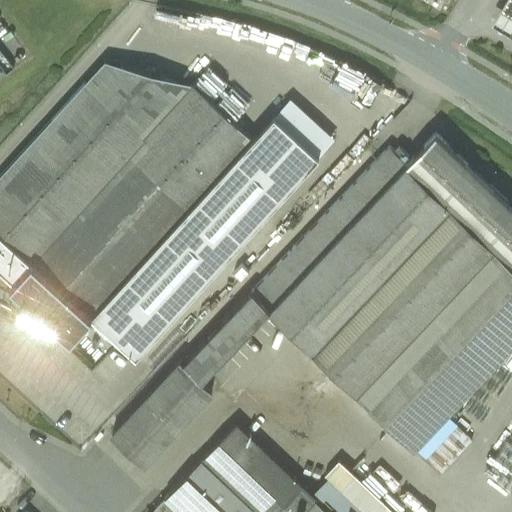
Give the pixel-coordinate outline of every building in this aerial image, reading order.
[(511,0),(507,0),(491,29),(511,41),(511,0)] [(105,60),(85,81),(144,135),(192,82),(105,60)] [(231,117),(249,98),(209,61),(191,80),(231,117)] [(85,81),(0,173),(0,231),(32,260),(130,154),(145,137),(144,135),(85,81)] [(253,137),(192,82),(144,135),(145,137),(130,154),(188,207),(253,137)] [(290,96),(274,114),(319,154),(335,137),(290,96)] [(188,207),(90,314),(92,315),(135,354),(319,154),(274,114),(253,137),(188,207)] [(511,204),(435,131),(407,161),(389,144),(251,290),(275,313),(356,390),(424,455),(455,422),(445,412),(511,341),(511,204)] [(130,154),(32,260),(90,314),(188,207),(130,154)] [(32,260),(0,231),(0,267),(14,280),(32,260)] [(90,314),(32,260),(14,280),(11,284),(22,294),(53,322),(71,338),(92,315),(90,314)] [(251,290),(184,361),(202,377),(264,312),(270,318),(275,313),(251,290)] [(53,322),(22,294),(18,303),(15,309),(25,314),(51,327),(53,322)] [(182,359),(112,433),(143,462),(212,387),(202,377),(184,361),(182,359)] [(331,511),(235,421),(168,492),(189,511),(331,511)] [(424,455),(423,456),(440,472),(472,438),(455,422),(424,455)] [(396,511),(339,458),(325,473),(366,511),(396,511)]
